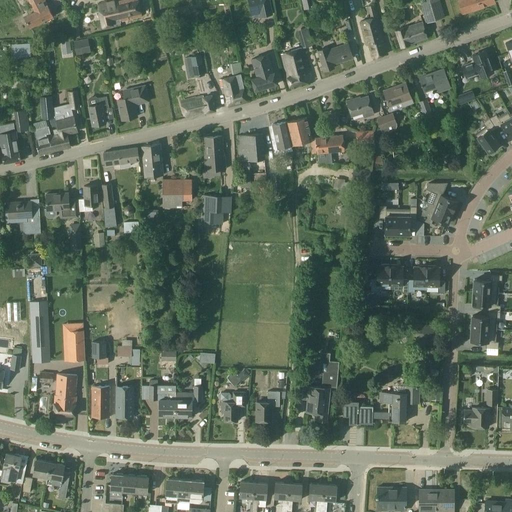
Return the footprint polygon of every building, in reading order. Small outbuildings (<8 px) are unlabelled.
[(29,0),(32,5),(35,11),(24,17),(30,29),(53,16),(44,0),(29,0)] [(142,15),(138,0),(121,0),(117,1),(117,0),(98,5),(103,27),(113,24),(113,23),(142,15)] [(269,0),(248,0),(252,18),(273,14),(269,0)] [(307,0),(301,0),(304,10),(309,8),(307,0)] [(418,0),(425,23),(445,17),(440,0),(418,0)] [(458,0),(462,13),(495,2),(494,0),(458,0)] [(371,19),(360,22),(366,44),(369,44),(372,58),(387,54),(377,17),(371,19)] [(427,38),(422,22),(396,31),(401,47),(427,38)] [(313,45),(308,26),(297,29),(302,48),(313,45)] [(81,39),(74,41),(76,54),(84,53),(81,39)] [(62,41),(65,58),(73,57),(70,40),(62,41)] [(353,58),(348,43),(328,49),(328,47),(317,51),(324,71),(334,67),(333,65),(353,58)] [(29,44),(11,45),(12,57),(30,56),(29,44)] [(312,80),(303,48),(281,54),(290,86),(312,80)] [(493,72),(485,50),(472,55),(473,59),(470,63),(462,66),(467,78),(479,73),(480,77),(493,72)] [(205,74),(201,53),(192,55),(195,76),(205,74)] [(273,72),(268,54),(252,59),(257,77),(252,79),(255,90),(278,83),(275,72),(273,72)] [(112,59),(105,60),(106,67),(113,66),(112,59)] [(242,72),(240,62),(233,63),(235,73),(242,72)] [(450,88),(448,83),(444,69),(420,78),(424,92),(425,91),(427,94),(433,92),(433,88),(436,87),(438,93),(450,88)] [(240,74),(219,79),(220,80),(221,87),(223,87),(228,105),(247,100),(240,75),(240,74)] [(412,103),(405,83),(384,91),(389,106),(401,102),(403,107),(412,103)] [(148,94),(146,85),(124,90),(125,98),(118,99),(122,120),(137,117),(134,100),(141,99),(140,95),(148,94)] [(76,90),(68,91),(69,103),(70,108),(72,108),(79,107),(76,90)] [(464,94),(457,96),(458,105),(461,104),(466,102),(467,102),(464,94)] [(181,100),(185,117),(192,115),(205,112),(215,110),(212,95),(203,97),(203,95),(181,100)] [(41,97),(43,117),(53,116),(51,96),(41,97)] [(92,125),(106,123),(103,109),(109,108),(107,96),(98,98),(98,99),(97,99),(95,97),(90,98),(88,101),(89,106),(92,125)] [(373,114),(368,96),(347,103),(352,116),(363,112),(364,117),(373,114)] [(433,116),(426,99),(418,102),(424,120),(433,116)] [(59,134),(52,136),(55,149),(70,146),(67,134),(77,132),(74,117),(72,108),(70,108),(69,103),(52,107),(55,117),(56,125),(57,128),(53,129),(54,134),(58,133),(59,134)] [(26,109),(14,111),(18,132),(30,130),(26,109)] [(509,139),(511,137),(511,118),(510,115),(508,111),(498,116),(497,114),(490,118),(496,129),(502,125),(509,139)] [(393,113),(385,116),(391,132),(395,130),(397,127),(397,124),(393,113)] [(385,116),(377,119),(383,135),(391,132),(385,116)] [(287,122),(292,145),(311,141),(312,153),(317,153),(315,138),(311,138),(306,118),(287,122)] [(496,129),(490,118),(483,123),(485,126),(475,133),(489,152),(490,152),(490,153),(499,146),(498,145),(499,145),(491,132),(496,129)] [(276,140),(272,141),(274,153),(291,150),(290,145),(292,145),(287,122),(272,125),(276,140)] [(48,126),(34,129),(37,140),(35,140),(39,154),(55,149),(52,136),(47,137),(46,134),(50,133),(48,126)] [(21,160),(19,151),(15,131),(0,133),(0,141),(2,154),(2,155),(4,163),(21,160)] [(374,143),(374,131),(356,132),(357,143),(374,143)] [(234,177),(233,192),(241,193),(242,187),(250,187),(248,160),(264,158),(262,133),(237,135),(239,161),(238,161),(240,183),(239,183),(239,178),(234,177)] [(342,135),(315,138),(318,160),(322,160),(325,155),(325,152),(344,150),(342,135)] [(206,170),(226,169),(224,151),(223,151),(222,136),(205,137),(205,151),(204,151),(206,170)] [(162,174),(160,144),(142,146),(145,176),(162,174)] [(139,160),(137,147),(104,152),(106,166),(120,163),(120,168),(131,166),(130,162),(139,160)] [(432,150),(429,151),(432,161),(435,160),(438,159),(434,149),(432,150)] [(381,156),(374,156),(374,165),(383,165),(383,158),(381,158),(381,156)] [(371,166),(365,165),(365,169),(353,167),(351,182),(366,185),(366,186),(363,185),(363,191),(368,191),(371,166)] [(267,185),(266,172),(253,173),(254,186),(267,185)] [(192,200),(192,178),(163,179),(163,208),(182,208),(182,200),(192,200)] [(112,183),(102,184),(105,208),(103,208),(104,211),(104,216),(105,227),(116,225),(115,216),(114,207),(112,183)] [(437,193),(433,204),(452,212),(454,212),(458,202),(457,202),(457,201),(443,195),(447,183),(429,183),(426,189),(437,193)] [(93,210),(92,204),(98,204),(97,185),(84,186),(85,198),(79,199),(80,211),(93,210)] [(46,194),(47,209),(45,209),(45,215),(49,218),(53,218),(57,214),(56,210),(60,210),(60,215),(69,214),(69,217),(78,217),(78,211),(70,211),(69,194),(58,195),(58,193),(46,194)] [(203,195),(202,222),(223,224),(223,211),(230,212),(231,195),(203,195)] [(8,202),(8,208),(5,208),(6,222),(26,222),(27,233),(41,232),(39,209),(32,209),(31,201),(8,202)] [(452,212),(433,204),(429,203),(425,214),(422,213),(420,219),(431,223),(433,218),(448,224),(452,213),(452,212)] [(385,218),(385,233),(398,234),(398,209),(386,209),(386,206),(380,206),(380,218),(385,218)] [(398,209),(398,234),(409,234),(410,234),(410,219),(416,219),(416,207),(410,206),(410,209),(398,209)] [(341,207),(340,215),(348,216),(349,208),(341,207)] [(137,221),(124,222),(125,233),(138,232),(137,221)] [(104,237),(95,238),(95,247),(104,246),(104,237)] [(71,248),(82,247),(82,238),(70,238),(71,248)] [(42,266),(41,253),(28,253),(29,266),(42,266)] [(377,288),(390,288),(390,264),(381,264),(381,266),(378,265),(377,279),(371,278),(371,291),(377,291),(377,288)] [(408,292),(408,279),(402,279),(403,266),(399,266),(400,265),(390,264),(390,288),(402,289),(402,291),(408,292)] [(427,290),(427,286),(426,286),(427,266),(418,265),(418,267),(414,266),(414,280),(408,279),(408,292),(414,292),(414,289),(427,290)] [(436,266),(427,266),(426,286),(427,286),(438,286),(438,293),(444,293),(445,281),(439,280),(439,267),(436,267),(436,266)] [(473,292),(474,292),(498,293),(499,281),(502,281),(502,275),(490,274),(489,280),(474,279),(473,292)] [(498,293),(474,292),(473,304),(488,305),(488,311),(500,311),(500,305),(498,305),(498,293)] [(364,306),(379,306),(379,298),(364,298),(364,306)] [(47,301),(30,301),(33,348),(49,347),(47,301)] [(20,302),(7,303),(8,321),(21,320),(20,302)] [(472,316),(471,328),(496,330),(497,318),(500,318),(500,311),(488,311),(487,317),(472,316)] [(439,325),(416,324),(416,338),(438,338),(439,325)] [(496,330),(471,328),(471,341),(486,342),(486,347),(498,348),(498,342),(495,342),(496,330)] [(71,342),(68,343),(69,361),(85,360),(84,330),(71,330),(71,342)] [(403,336),(399,331),(395,334),(399,339),(403,336)] [(93,341),(93,357),(95,357),(95,363),(108,363),(108,357),(106,357),(106,342),(106,341),(93,341)] [(132,345),(118,345),(117,356),(132,356),(132,345)] [(167,350),(167,359),(175,360),(175,350),(167,350)] [(22,355),(12,354),(10,369),(20,370),(22,355)] [(339,362),(320,360),(319,373),(323,373),(322,388),(304,386),(303,393),(308,394),(306,411),(318,412),(317,420),(327,421),(330,387),(337,387),(339,362)] [(243,369),(239,373),(244,378),(248,374),(243,369)] [(487,375),(487,378),(489,380),(492,381),(496,381),(496,372),(492,372),(490,372),(487,375)] [(53,373),(40,373),(40,382),(53,383),(53,373)] [(77,375),(58,373),(56,394),(55,394),(54,413),(75,415),(77,396),(75,396),(77,375)] [(175,416),(176,392),(176,391),(167,391),(167,392),(158,392),(158,380),(149,380),(149,399),(160,399),(159,416),(175,416)] [(358,401),(344,401),(344,415),(350,415),(350,423),(350,422),(356,423),(372,424),(373,417),(392,418),(392,421),(405,421),(406,403),(419,403),(419,401),(420,390),(420,386),(418,386),(417,384),(416,382),(413,381),(411,381),(409,382),(407,384),(407,385),(406,385),(405,393),(381,392),(381,402),(392,402),(392,413),(372,412),(373,406),(358,406),(358,401)] [(432,383),(431,399),(441,399),(441,383),(432,383)] [(92,385),(92,416),(109,416),(110,385),(92,385)] [(176,392),(175,416),(191,417),(191,399),(194,399),(194,400),(202,400),(203,385),(194,385),(194,395),(186,395),(186,392),(176,392)] [(133,387),(116,387),(116,416),(133,417),(133,387)] [(497,389),(487,389),(486,404),(497,405),(497,389)] [(280,391),(268,391),(268,402),(257,402),(256,420),(258,421),(259,423),(264,423),(265,421),(272,421),(272,406),(280,406),(280,391)] [(229,393),(221,392),(218,395),(218,397),(221,400),(223,400),(223,402),(222,402),(222,413),(225,413),(225,420),(237,420),(238,406),(245,406),(245,392),(233,392),(233,398),(231,397),(231,395),(229,393)] [(511,405),(511,407),(503,407),(502,420),(511,421),(511,430),(511,429),(511,405)] [(489,408),(473,407),(473,410),(464,410),(464,421),(473,421),(473,427),(488,427),(489,408)] [(1,477),(11,479),(11,481),(23,483),(25,471),(18,469),(21,457),(7,454),(3,470),(0,469),(0,475),(1,475),(1,477)] [(33,475),(47,477),(50,463),(36,460),(33,475)] [(64,465),(50,463),(47,477),(46,484),(60,486),(58,498),(65,499),(70,472),(63,471),(64,465)] [(118,491),(123,492),(124,476),(112,475),(110,491),(111,491),(111,493),(118,493),(118,491)] [(136,476),(124,476),(123,492),(135,493),(136,476)] [(148,477),(136,476),(135,493),(147,494),(148,477)] [(32,478),(25,477),(23,490),(30,492),(32,478)] [(178,502),(180,480),(167,479),(165,502),(178,504),(178,502)] [(180,480),(178,502),(190,503),(191,481),(180,480)] [(191,481),(190,503),(199,503),(202,501),(202,500),(211,500),(212,488),(203,487),(204,482),(191,481)] [(240,497),(253,498),(254,482),(241,481),(240,497)] [(253,498),(252,511),(251,511),(256,511),(257,504),(259,504),(259,498),(266,499),(267,483),(254,482),(253,498)] [(280,511),(286,511),(288,483),(275,482),(274,498),(282,498),(280,511)] [(288,483),(286,511),(291,511),(293,499),(301,500),(302,484),(288,483)] [(322,500),(323,484),(310,483),(309,499),(317,499),(322,500)] [(322,500),(327,500),(335,500),(337,485),(323,484),(322,500)] [(384,488),(384,487),(377,487),(377,510),(406,510),(406,488),(384,488)] [(437,511),(437,489),(420,489),(420,511),(428,511),(437,511)] [(455,489),(437,489),(437,511),(447,511),(453,511),(454,511),(455,511),(455,489)] [(485,500),(484,511),(511,511),(511,499),(506,499),(505,502),(499,501),(485,500)] [(109,503),(109,510),(123,511),(124,504),(109,503)]
